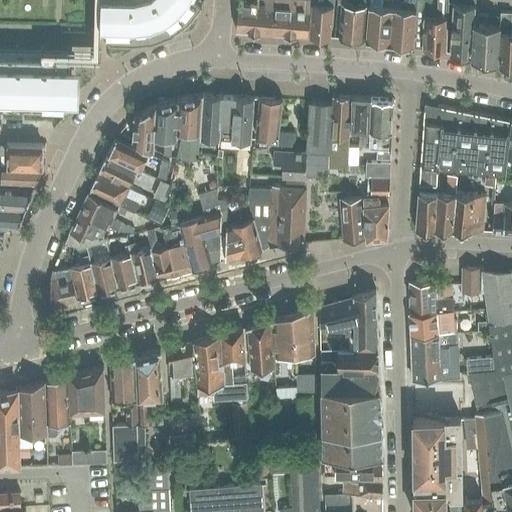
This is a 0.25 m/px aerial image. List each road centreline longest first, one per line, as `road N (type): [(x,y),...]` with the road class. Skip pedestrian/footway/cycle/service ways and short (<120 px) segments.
road 1 (residential): [(10,348),(398,249)]
road 2 (residential): [(218,59),(148,74),(97,114),(66,169),(28,271),(10,348)]
road 3 (residential): [(410,73),(218,59)]
road 4 (residential): [(398,249),(410,73)]
